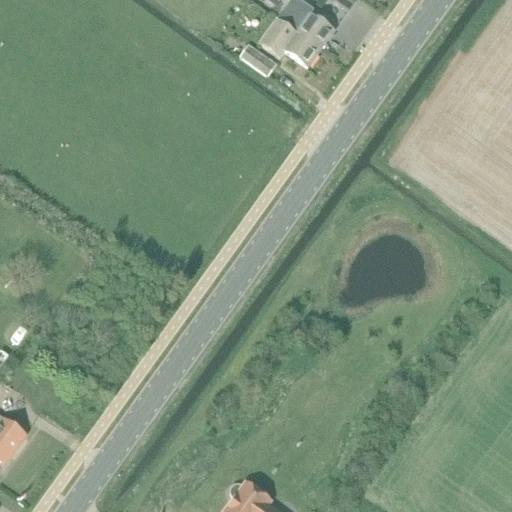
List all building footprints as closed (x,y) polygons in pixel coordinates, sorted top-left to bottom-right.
[(292,0),(283,13),(276,22),(320,54),(332,36),(309,19),(312,14),(292,0)] [(351,0),(327,0),(346,13),(354,2),(351,0)] [(320,54),(276,22),(258,47),(279,62),(284,55),(307,72),(320,54)] [(248,50),(239,61),(265,80),(274,69),(248,50)] [(0,422),(0,478),(26,441),(0,422)] [(233,505),(227,511),(268,511),(271,508),(245,489),(242,492),(238,491),(234,491),(231,494),(230,498),(230,502),(233,505)]
